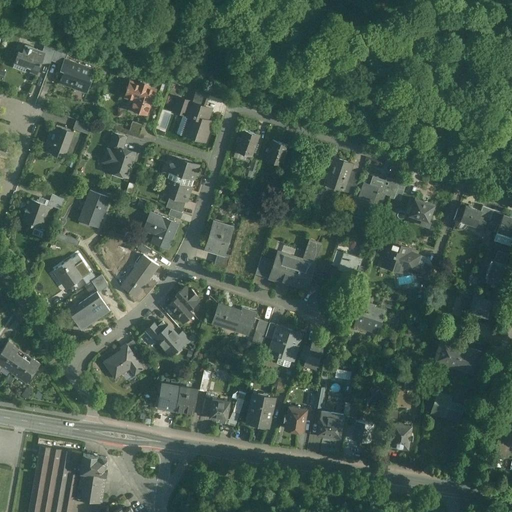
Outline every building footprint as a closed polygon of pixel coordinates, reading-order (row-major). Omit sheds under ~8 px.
[(56,48),(45,44),(42,51),(44,52),(42,59),(51,62),(52,60),(56,48)] [(42,51),(25,45),(22,52),(19,51),(14,62),(15,62),(13,67),(25,71),(26,67),(38,71),(42,59),(44,52),(42,51)] [(68,52),(56,48),(52,60),(62,64),(64,61),(65,61),(68,52)] [(65,61),(64,61),(62,64),(60,70),(64,71),(59,82),(86,93),(92,80),(89,79),(93,69),(78,63),(77,66),(65,61)] [(148,84),(140,81),(139,84),(130,81),(128,88),(127,87),(126,89),(127,89),(125,96),(134,99),(131,109),(147,114),(152,100),(151,100),(156,89),(147,86),(148,84)] [(169,83),(163,81),(159,90),(165,92),(169,83)] [(208,95),(195,90),(191,101),(204,106),(208,95)] [(191,101),(179,97),(175,110),(191,116),(186,132),(206,138),(211,121),(207,120),(211,108),(204,106),(191,101)] [(91,125),(76,120),(73,128),(88,134),(91,125)] [(143,124),(133,121),(129,131),(140,135),(143,124)] [(64,132),(61,131),(61,130),(52,127),(43,149),(52,152),(54,149),(66,153),(74,132),(65,129),(64,132)] [(258,135),(243,130),(234,156),(245,159),(246,154),(251,156),(258,135)] [(126,136),(114,132),(110,145),(116,147),(117,146),(122,148),(126,136)] [(288,146),(273,140),(266,159),(281,164),(288,146)] [(122,148),(117,146),(116,147),(115,151),(112,151),(109,152),(107,160),(108,163),(111,164),(109,171),(127,177),(136,152),(122,148)] [(199,165),(174,157),(172,162),(169,163),(171,166),(167,178),(192,186),(199,165)] [(352,163),(333,157),(329,169),(332,171),(328,183),(341,187),(339,191),(347,194),(349,186),(345,184),(348,173),(352,163)] [(259,162),(252,160),(249,170),(256,172),(259,162)] [(360,177),(348,173),(345,184),(349,186),(347,194),(353,196),(360,177)] [(371,185),(365,183),(357,204),(367,208),(364,215),(374,218),(376,211),(378,212),(386,191),(385,190),(388,182),(373,177),(371,185)] [(192,186),(167,178),(164,186),(172,188),(170,195),(186,201),(187,201),(192,186)] [(396,181),(389,179),(388,182),(385,190),(386,191),(392,193),(394,187),(396,181)] [(394,187),(392,193),(390,198),(400,201),(404,191),(394,187)] [(110,197),(90,190),(78,220),(98,228),(110,197)] [(64,199),(52,194),(50,200),(50,201),(56,203),(55,207),(60,209),(64,199)] [(186,201),(170,195),(166,207),(171,209),(182,212),(186,201)] [(50,200),(40,197),(38,201),(49,206),(49,205),(55,207),(56,203),(50,201),(50,200)] [(38,201),(31,199),(28,208),(24,210),(26,213),(24,217),(25,219),(30,220),(29,223),(31,223),(31,225),(33,226),(33,225),(38,227),(38,226),(39,227),(39,226),(41,227),(42,225),(46,213),(49,214),(52,207),(49,206),(38,201)] [(422,202),(414,200),(409,216),(422,221),(420,226),(429,229),(431,223),(429,222),(435,207),(426,203),(423,202),(422,202)] [(480,212),(466,207),(464,212),(458,210),(454,221),(456,222),(454,228),(463,231),(466,223),(468,224),(469,222),(476,225),(475,227),(476,227),(475,227),(484,230),(487,221),(479,218),(481,212),(480,212)] [(494,211),(483,207),(481,212),(479,218),(487,221),(490,222),(494,211)] [(182,212),(171,209),(169,215),(179,219),(182,212)] [(505,214),(494,211),(490,222),(500,225),(503,216),(504,216),(505,214)] [(178,224),(150,212),(143,230),(154,235),(151,243),(167,250),(178,224)] [(511,219),(504,216),(503,216),(500,225),(497,235),(494,243),(511,248),(511,244),(511,219)] [(233,228),(213,222),(205,249),(217,253),(224,255),(225,254),(233,228)] [(67,236),(56,232),(54,238),(64,242),(67,236)] [(80,240),(67,236),(64,242),(78,246),(80,240)] [(303,261),(277,253),(273,264),(269,277),(280,281),(280,282),(287,284),(287,283),(306,289),(321,245),(309,241),(303,261)] [(409,249),(392,243),(390,250),(387,249),(385,255),(388,256),(385,263),(390,265),(388,270),(400,274),(402,269),(409,272),(411,266),(416,267),(419,257),(407,253),(409,249)] [(151,250),(141,244),(138,250),(147,255),(151,250)] [(509,256),(498,252),(494,262),(506,266),(509,256)] [(224,255),(217,253),(214,265),(226,269),(230,256),(225,254),(224,255)] [(358,259),(343,254),(343,253),(337,270),(338,268),(356,274),(355,276),(356,277),(359,266),(356,265),(358,259)] [(78,254),(70,260),(75,267),(83,262),(78,254)] [(144,256),(126,279),(133,285),(135,286),(140,290),(158,266),(144,256)] [(70,260),(54,271),(59,278),(62,276),(69,287),(81,279),(82,278),(75,267),(70,260)] [(273,264),(260,260),(255,275),(268,279),(269,277),(273,264)] [(494,262),(492,261),(486,278),(494,280),(493,284),(492,285),(495,286),(496,286),(503,288),(509,267),(506,266),(494,262)] [(437,269),(425,265),(421,277),(433,282),(437,269)] [(82,278),(81,279),(86,285),(92,281),(96,278),(91,272),(82,278)] [(96,278),(92,281),(99,291),(107,286),(102,274),(96,278)] [(189,291),(185,287),(175,295),(177,297),(178,297),(189,310),(198,302),(196,299),(198,297),(191,289),(189,291)] [(96,293),(80,304),(81,305),(71,312),(76,319),(75,320),(76,321),(77,320),(82,329),(90,324),(89,322),(107,310),(96,293)] [(483,296),(475,294),(470,311),(483,315),(482,318),(486,319),(489,317),(490,313),(488,312),(491,302),(482,299),(483,296)] [(189,310),(178,297),(177,297),(168,305),(184,323),(193,314),(189,310)] [(397,303),(384,298),(381,306),(394,310),(397,303)] [(371,305),(362,302),(353,326),(363,330),(364,326),(378,331),(385,312),(370,307),(371,305)] [(241,312),(229,308),(229,307),(219,303),(212,322),(223,326),(224,324),(249,332),(255,312),(242,308),(241,312)] [(270,323),(259,319),(255,331),(266,334),(270,323)] [(478,331),(480,325),(466,321),(464,327),(468,328),(478,331)] [(177,336),(168,326),(167,326),(163,322),(157,327),(154,324),(146,331),(154,339),(155,338),(170,355),(183,344),(184,344),(177,336)] [(266,334),(265,337),(271,339),(276,325),(270,323),(266,334)] [(445,328),(433,324),(431,332),(443,336),(445,328)] [(301,333),(278,326),(269,352),(279,355),(277,361),(278,363),(287,367),(289,366),(291,359),(292,360),(301,333)] [(478,331),(468,328),(466,333),(476,336),(478,331)] [(266,334),(255,331),(251,342),(262,346),(265,337),(266,334)] [(191,340),(183,332),(177,336),(184,344),(183,344),(184,346),(191,340)] [(305,360),(303,365),(316,369),(317,365),(318,366),(319,364),(318,363),(326,339),(313,335),(310,346),(305,360)] [(141,349),(134,339),(126,344),(133,354),(141,349)] [(482,353),(441,339),(434,360),(476,373),(482,353)] [(25,353),(8,341),(0,352),(0,364),(3,367),(11,372),(25,353)] [(126,344),(120,348),(122,351),(112,358),(111,357),(104,362),(115,378),(123,373),(122,372),(129,367),(134,375),(143,369),(133,354),(126,344)] [(304,344),(300,358),(305,360),(310,346),(304,344)] [(40,364),(25,353),(11,372),(26,383),(40,364)] [(336,368),(335,377),(350,378),(351,370),(336,368)] [(209,378),(203,377),(200,390),(206,391),(209,378)] [(292,380),(279,378),(276,390),(287,393),(292,380)] [(180,386),(162,383),(158,407),(175,410),(180,386)] [(197,389),(180,386),(175,410),(193,413),(197,389)] [(324,387),(318,386),(316,394),(314,406),(321,408),(324,387)] [(316,394),(310,392),(308,405),(314,406),(316,394)] [(451,396),(438,392),(431,412),(460,421),(465,404),(464,404),(463,405),(449,401),(451,396)] [(274,398),(253,393),(247,421),(268,426),(274,398)] [(229,400),(212,397),(212,399),(210,414),(209,416),(218,417),(218,419),(225,420),(225,418),(226,418),(229,400)] [(212,399),(205,398),(201,413),(210,414),(212,399)] [(243,400),(237,398),(234,409),(240,411),(243,400)] [(306,408),(289,405),(287,414),(284,414),(283,420),(286,421),(285,428),(303,431),(306,408)] [(357,406),(351,405),(349,417),(356,418),(357,406)] [(335,417),(328,415),(329,411),(321,410),(317,433),(318,433),(318,436),(326,438),(326,435),(339,437),(341,421),(334,420),(335,417)] [(373,423),(357,420),(353,438),(370,441),(373,423)] [(404,425),(393,423),(389,445),(399,446),(399,447),(400,448),(402,449),(403,449),(406,448),(406,447),(407,448),(409,439),(412,439),(413,434),(410,433),(411,423),(404,422),(404,425)] [(83,453),(40,445),(39,452),(74,459),(74,457),(82,458),(83,453)] [(74,459),(39,452),(28,511),(71,511),(74,499),(76,500),(77,494),(76,493),(76,486),(78,474),(80,474),(81,472),(80,472),(82,458),(74,457),(74,459)] [(107,457),(83,453),(82,458),(80,472),(81,472),(80,474),(79,486),(83,487),(82,498),(101,501),(105,475),(106,475),(107,467),(106,467),(107,457)]
